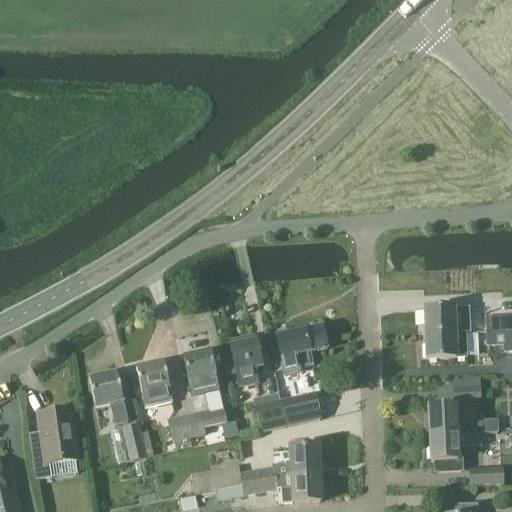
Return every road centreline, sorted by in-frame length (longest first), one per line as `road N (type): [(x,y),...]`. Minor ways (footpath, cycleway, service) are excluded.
road 1 (tertiary): [(0,328),(84,286),(204,209),(407,16)]
road 2 (residential): [(0,372),(179,251),(240,230),(363,223)]
road 3 (residential): [(370,511),(363,223)]
road 4 (residential): [(363,223),(511,208)]
road 5 (unclassified): [(511,121),(407,16)]
